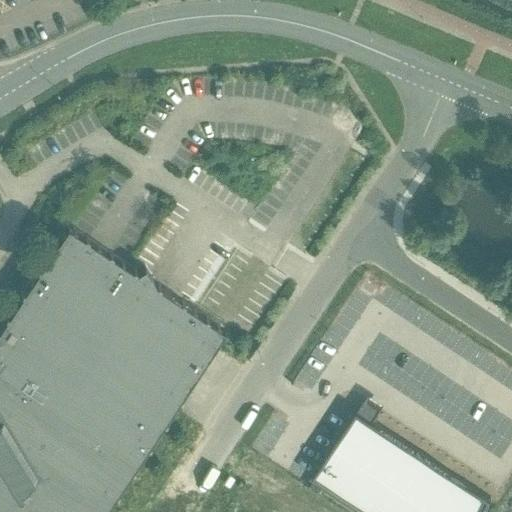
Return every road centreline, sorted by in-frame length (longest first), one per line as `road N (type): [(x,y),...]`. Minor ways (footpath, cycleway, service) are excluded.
road 1 (tertiary): [(455,84),(345,38),(222,14),(120,34),(0,98)]
road 2 (unclassified): [(197,479),(358,237)]
road 3 (unclassified): [(511,340),(358,237)]
road 4 (unclassified): [(358,237),(455,84)]
